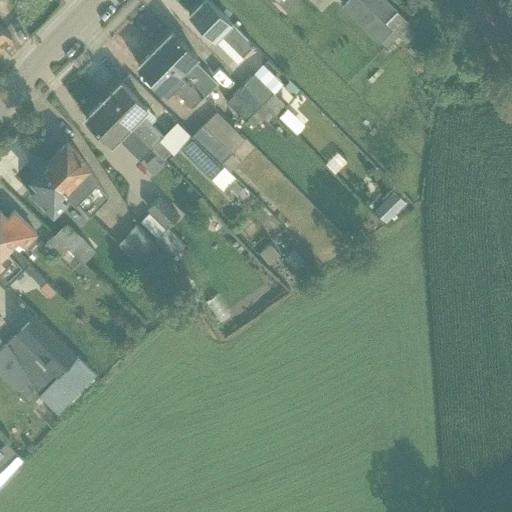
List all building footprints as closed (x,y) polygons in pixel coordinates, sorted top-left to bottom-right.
[(213,39),(230,22),(207,0),(196,0),(185,12),(213,39)] [(268,0),(283,14),(296,0),(268,0)] [(412,0),(366,0),(362,4),(411,56),(440,30),(412,0)] [(0,48),(11,38),(0,26),(0,48)] [(180,72),(196,56),(168,29),(152,45),(180,72)] [(180,72),(152,45),(133,65),(160,92),(180,72)] [(278,129),(305,100),(297,93),(306,83),(283,62),(247,100),(278,129)] [(129,125),(146,107),(118,78),(100,96),(129,125)] [(129,125),(100,96),(81,115),(110,144),(129,125)] [(241,110),(203,143),(244,189),(258,177),(243,160),(267,139),(241,110)] [(39,164),(70,197),(93,174),(68,138),(39,164)] [(355,168),(366,161),(360,150),(348,157),(355,168)] [(48,216),(70,197),(39,164),(25,177),(35,186),(28,193),(48,216)] [(418,187),(399,211),(414,223),(433,198),(418,187)] [(139,240),(175,277),(215,237),(179,201),(139,240)] [(0,209),(0,233),(10,244),(15,239),(22,246),(36,232),(12,208),(5,215),(0,209)] [(93,271),(117,247),(88,219),(64,244),(93,271)] [(0,267),(11,257),(4,250),(10,244),(0,233),(0,267)] [(313,250),(306,256),(292,241),(281,251),(315,287),(333,271),(313,250)] [(0,328),(0,339),(59,402),(63,398),(80,417),(124,376),(99,350),(93,356),(53,315),(29,338),(10,318),(0,328)] [(0,440),(10,430),(0,421),(0,440)] [(3,465),(0,463),(0,499),(37,446),(28,440),(25,443),(9,431),(2,441),(5,443),(0,450),(0,453),(7,459),(3,465)]
